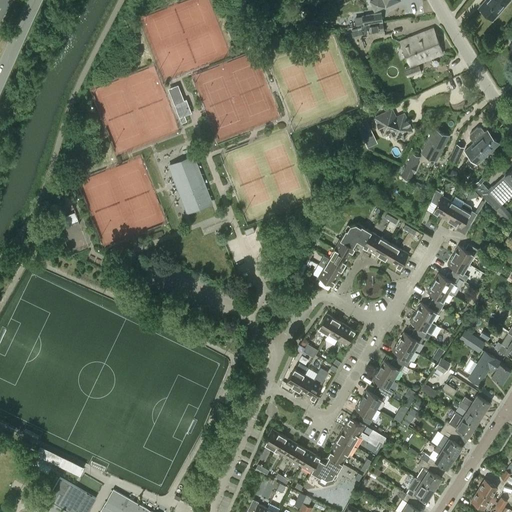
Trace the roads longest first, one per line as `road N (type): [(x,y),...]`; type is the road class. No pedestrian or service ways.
road 1 (residential): [(267,383),(326,412),(383,327)]
road 2 (residential): [(511,121),(435,0)]
road 3 (residential): [(207,511),(267,383)]
road 4 (residential): [(504,409),(439,511)]
